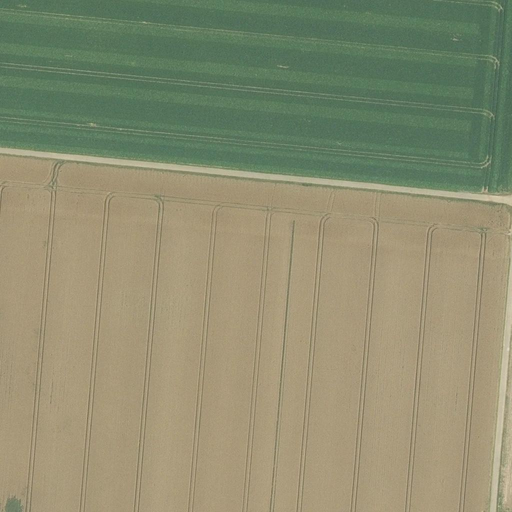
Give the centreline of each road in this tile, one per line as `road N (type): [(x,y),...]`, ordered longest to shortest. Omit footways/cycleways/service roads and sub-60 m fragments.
road 1 (unclassified): [(511,200),(0,151)]
road 2 (unclassified): [(511,338),(497,511)]
